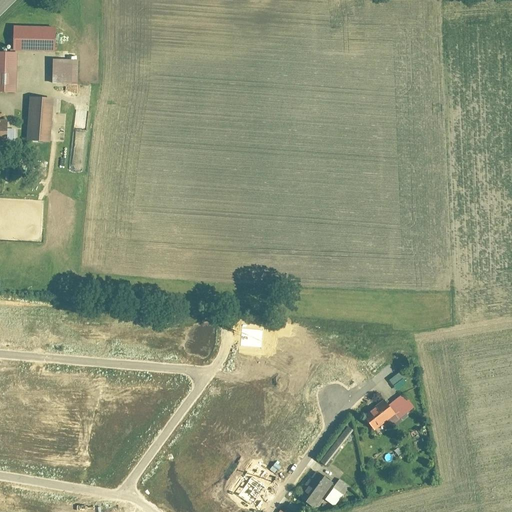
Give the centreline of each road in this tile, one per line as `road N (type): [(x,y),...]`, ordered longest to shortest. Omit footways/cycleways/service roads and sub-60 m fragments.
road 1 (residential): [(121,496),(208,370),(0,351)]
road 2 (residential): [(268,511),(378,383)]
road 3 (residential): [(0,474),(121,496)]
